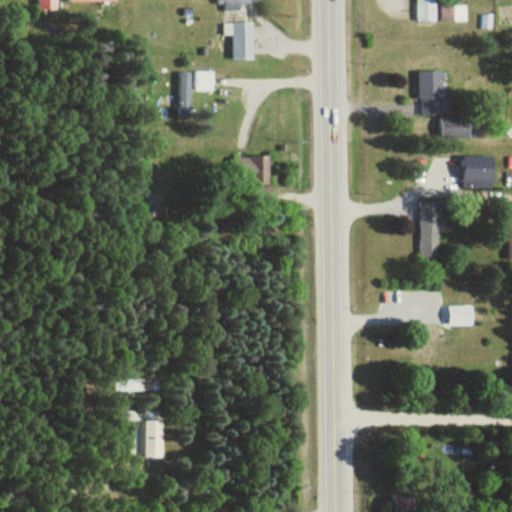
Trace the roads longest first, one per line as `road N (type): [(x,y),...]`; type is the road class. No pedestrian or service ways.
road 1 (secondary): [(333,511),(327,0)]
road 2 (residential): [(333,420),(511,421)]
